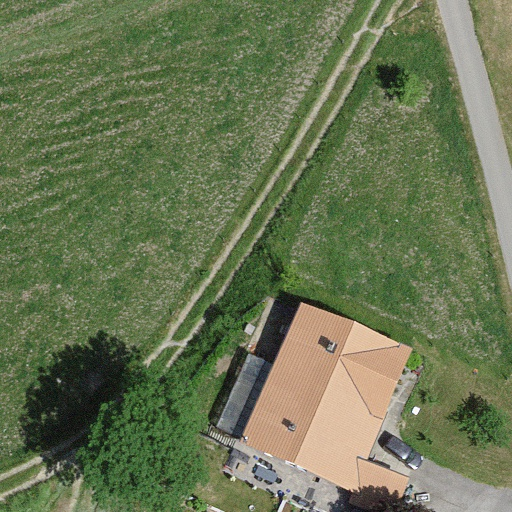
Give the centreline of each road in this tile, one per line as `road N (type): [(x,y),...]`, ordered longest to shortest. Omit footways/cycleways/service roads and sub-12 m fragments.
road 1 (track): [(0,485),(106,430),(161,367),(388,0)]
road 2 (residential): [(447,0),(511,254)]
